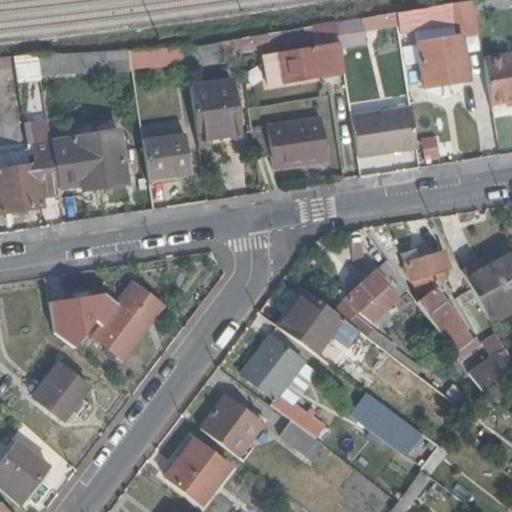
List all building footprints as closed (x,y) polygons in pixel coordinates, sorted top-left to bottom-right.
[(511,0),(475,0),(473,0),(475,12),(511,6),(511,0)] [(416,10),(401,12),(403,25),(418,23),(416,10)] [(361,20),(335,24),(339,48),(364,44),(361,20)] [(300,29),(236,40),(239,52),(262,48),(312,40),(314,49),(264,57),(269,85),(343,74),(339,48),(335,24),(300,29)] [(461,37),(416,43),(423,89),(468,82),(461,37)] [(312,40),(262,48),(264,57),(314,49),(312,40)] [(220,42),(181,45),(185,70),(222,65),(220,42)] [(36,55),(40,78),(130,71),(127,50),(36,55)] [(511,57),(483,62),(491,105),(511,101),(511,57)] [(188,84),(197,139),(238,133),(229,78),(188,84)] [(350,118),(357,158),(416,149),(410,109),(350,118)] [(251,130),(255,159),(271,156),(273,169),(327,160),(320,118),(251,130)] [(119,132),(50,143),(57,190),(81,186),(82,191),(126,185),(119,132)] [(182,136),(141,141),(147,181),(189,175),(182,136)] [(417,141),(422,162),(438,159),(433,137),(417,141)] [(34,166),(14,169),(0,171),(0,213),(42,208),(40,198),(58,194),(57,190),(50,143),(50,142),(31,145),(34,166)] [(0,171),(14,169),(13,159),(0,160),(0,171)] [(399,248),(387,225),(373,227),(387,254),(399,248)] [(511,250),(465,276),(486,316),(511,301),(511,250)] [(416,252),(404,256),(411,282),(418,288),(427,285),(428,286),(446,280),(444,272),(449,270),(444,253),(418,260),(416,252)] [(407,289),(387,261),(346,300),(357,313),(371,323),(407,289)] [(161,306),(134,285),(119,305),(109,297),(99,310),(109,317),(93,336),(122,359),(161,306)] [(436,290),(417,303),(459,361),(482,345),(478,338),(472,341),(450,309),(454,307),(449,300),(445,303),(436,290)] [(342,320),(305,293),(277,329),(315,356),(342,320)] [(357,313),(346,300),(341,304),(354,317),(357,313)] [(511,301),(486,316),(491,325),(511,313),(511,301)] [(396,348),(354,317),(348,325),(418,377),(423,371),(395,350),(396,348)] [(275,400),(270,407),(290,422),(314,440),(324,428),(279,395),(284,389),(303,365),(304,363),(271,338),(242,376),(275,400)] [(468,376),(480,391),(492,383),(509,371),(498,355),(468,376)] [(316,375),(303,365),(284,389),(297,398),(316,375)] [(88,388),(58,366),(32,399),(63,421),(88,388)] [(421,435),(368,396),(352,417),(405,456),(421,435)] [(199,430),(237,458),(262,425),(224,397),(199,430)] [(311,462),(322,446),(314,440),(290,422),(278,438),(311,462)] [(191,440),(164,477),(201,506),(229,469),(191,440)] [(0,463),(0,492),(18,509),(47,469),(15,445),(0,463)] [(402,511),(429,478),(420,471),(397,502),(389,511),(402,511)]
